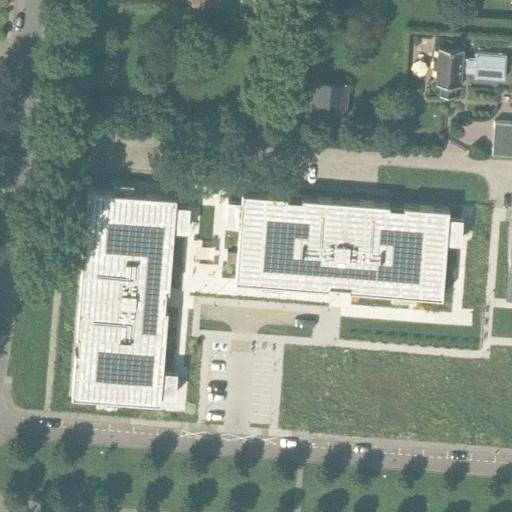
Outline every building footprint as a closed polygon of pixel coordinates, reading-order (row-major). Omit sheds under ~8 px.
[(191,0),(190,8),(217,10),(217,0),(191,0)] [(439,42),(436,81),(441,81),(440,95),(455,96),(456,83),(460,84),(461,73),(474,73),(474,78),(505,78),(505,51),(476,51),(476,57),(463,57),(464,44),(439,42)] [(348,115),(350,83),(314,81),(312,113),(348,115)] [(501,154),(511,154),(511,129),(503,129),(501,154)] [(75,350),(71,394),(159,402),(160,393),(174,395),(175,375),(176,371),(175,371),(162,370),(167,308),(164,308),(165,289),(168,289),(173,228),(175,228),(187,229),(188,205),(175,204),(175,198),(175,196),(133,192),(113,191),(87,189),(84,234),(87,234),(85,249),(83,248),(76,336),(79,336),(77,351),(75,350)] [(227,199),(226,223),(239,224),(235,280),(261,282),(285,284),(329,287),(329,284),(348,286),(348,289),(391,292),(415,294),(441,296),(446,240),(459,241),(461,217),(447,216),(448,208),(403,204),(403,207),(388,205),(388,203),(322,198),(301,196),(301,199),(286,198),(286,195),(242,192),(241,200),(227,199)]
